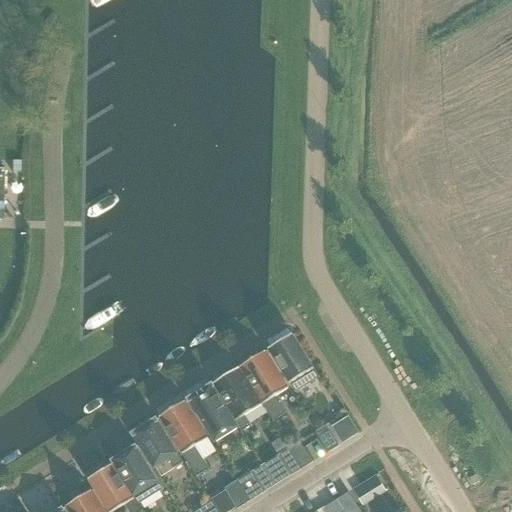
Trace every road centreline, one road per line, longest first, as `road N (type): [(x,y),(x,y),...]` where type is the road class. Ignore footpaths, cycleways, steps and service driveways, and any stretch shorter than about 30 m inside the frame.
road 1 (unclassified): [(405,417),(314,263),(322,0)]
road 2 (residential): [(65,0),(48,298),(0,379)]
road 3 (residential): [(273,511),(405,417)]
